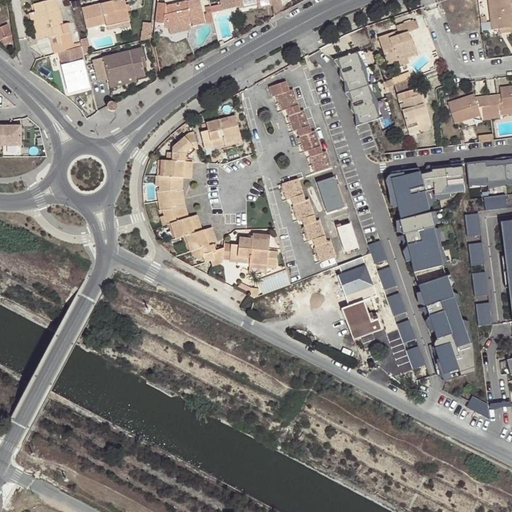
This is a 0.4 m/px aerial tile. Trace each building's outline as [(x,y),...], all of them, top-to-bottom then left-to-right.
[(108,0),(109,2),(83,8),(88,28),(107,23),(108,26),(130,21),(125,0),(108,0)] [(157,5),(155,22),(163,23),(163,24),(164,26),(165,26),(166,28),(168,29),(170,29),(190,25),(193,24),(194,26),(205,23),(199,0),(193,0),(166,6),(166,4),(158,3),(157,5)] [(221,0),(223,10),(241,7),(241,8),(259,4),(257,0),(221,0)] [(487,0),(492,29),(499,28),(511,26),(511,23),(509,0),(487,0)] [(81,6),(75,7),(77,21),(84,20),(81,6)] [(79,47),(77,40),(73,41),(71,32),(66,33),(59,7),(37,13),(43,39),(51,37),(57,36),(59,45),(60,53),(62,52),(79,47)] [(38,41),(43,39),(37,13),(31,15),(38,41)] [(388,64),(398,60),(397,56),(416,50),(412,39),(410,40),(408,31),(416,29),(413,20),(396,26),(398,31),(378,38),(388,64)] [(131,24),(130,21),(108,26),(109,30),(131,24)] [(145,22),(142,37),(151,38),(153,23),(145,22)] [(0,26),(0,38),(3,46),(15,41),(9,23),(0,26)] [(191,30),(190,25),(170,29),(170,35),(191,30)] [(62,60),(84,54),(82,46),(79,47),(62,52),(60,53),(62,60)] [(143,63),(147,62),(143,48),(94,61),(99,81),(109,78),(111,82),(136,75),(137,79),(146,76),(144,68),(143,63)] [(397,56),(398,60),(400,65),(409,61),(407,57),(417,54),(416,50),(397,56)] [(90,86),(84,61),(63,66),(70,91),(90,86)] [(359,62),(333,71),(356,135),(382,125),(359,62)] [(136,75),(111,82),(112,87),(137,81),(137,79),(136,75)] [(417,89),(413,77),(394,85),(407,129),(418,126),(426,123),(423,115),(426,114),(423,104),(419,105),(416,96),(422,95),(420,89),(417,89)] [(392,79),(383,82),(385,88),(393,85),(394,85),(392,79)] [(287,81),(270,87),(273,96),(277,95),(282,110),(286,110),(293,132),(297,130),(304,152),(308,150),(315,172),(331,166),(326,151),(323,153),(316,131),(311,133),(304,110),(300,111),(293,89),(290,91),(287,81)] [(501,94),(489,95),(491,118),(500,117),(499,114),(505,114),(504,108),(511,107),(511,86),(500,88),(501,94)] [(491,118),(489,95),(474,96),(473,94),(448,103),(454,123),(480,114),(482,120),(491,119),(491,118)] [(424,103),(422,95),(416,96),(419,105),(423,104),(424,103)] [(109,106),(109,108),(110,109),(111,110),(112,110),(114,110),(116,110),(117,108),(118,107),(118,105),(117,104),(116,103),(116,102),(114,102),(113,101),(111,102),(110,102),(109,103),(108,105),(109,106)] [(205,146),(212,144),(211,141),(224,137),(225,141),(225,143),(235,141),(234,138),(241,136),(236,116),(207,123),(209,130),(201,133),(205,146)] [(12,123),(5,123),(6,146),(24,145),(24,125),(18,125),(12,126),(12,123)] [(163,209),(165,216),(167,224),(168,223),(174,238),(184,235),(189,251),(194,249),(195,256),(207,265),(211,264),(212,270),(220,268),(221,262),(222,254),(220,248),(212,250),(211,244),(217,242),(214,235),(211,236),(209,227),(202,229),(200,223),(198,224),(195,215),(189,217),(186,207),(184,202),(182,189),(183,177),(187,177),(188,169),(191,169),(192,161),(186,161),(187,154),(200,149),(194,138),(172,149),(171,160),(162,159),(160,191),(158,191),(160,210),(163,209)] [(466,168),(468,189),(506,185),(504,164),(466,168)] [(466,168),(417,172),(423,193),(468,189),(466,168)] [(387,180),(413,271),(443,263),(423,193),(417,172),(387,180)] [(345,206),(335,177),(317,182),(327,212),(345,206)] [(306,200),(299,178),(283,183),(288,199),(292,198),(299,219),(302,218),(310,241),(313,239),(320,261),(336,256),(332,241),(327,242),(320,219),(316,221),(309,199),(306,200)] [(507,195),(484,196),(485,210),(507,209),(507,195)] [(466,214),(468,236),(481,235),(479,213),(466,214)] [(511,222),(500,224),(511,317),(511,222)] [(358,247),(350,223),(337,227),(345,251),(358,247)] [(251,257),(250,264),(267,265),(275,266),(277,252),(268,251),(270,240),(240,238),(239,245),(232,245),(230,258),(238,259),(238,256),(251,257)] [(369,244),(376,263),(388,259),(381,240),(369,244)] [(471,265),(484,264),(483,243),(470,243),(471,265)] [(267,265),(250,264),(249,270),(266,273),(267,265)] [(361,265),(361,264),(345,270),(346,274),(337,278),(345,299),(371,290),(364,271),(366,270),(364,264),(361,265)] [(383,289),(396,287),(393,267),(380,269),(383,289)] [(475,296),(488,295),(486,271),(473,272),(475,296)] [(474,338),(449,278),(422,289),(442,338),(434,341),(451,382),(476,371),(464,343),(474,338)] [(373,326),(375,331),(381,328),(377,315),(370,318),(363,301),(343,309),(352,334),(373,326)] [(477,303),(479,325),(492,323),(490,302),(477,303)] [(410,318),(397,322),(404,344),(417,340),(410,318)] [(354,339),(375,331),(373,326),(352,334),(354,339)] [(415,368),(427,364),(419,345),(407,350),(415,368)]
